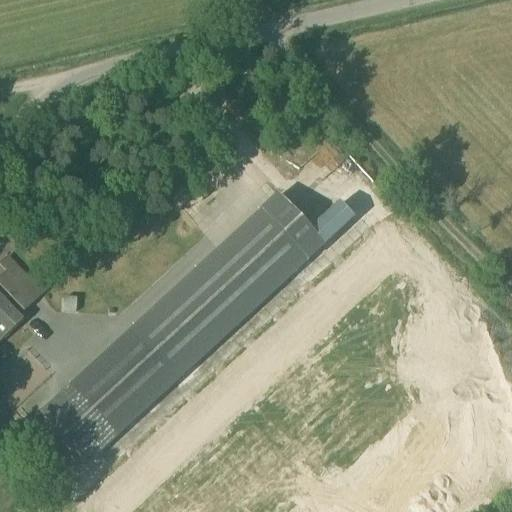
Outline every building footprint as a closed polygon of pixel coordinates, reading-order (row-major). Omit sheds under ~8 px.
[(94,464),(123,437),(359,221),(346,206),(316,233),(284,198),(48,414),(94,464)] [(0,344),(21,324),(5,306),(10,301),(13,305),(14,304),(23,314),(43,296),(7,258),(0,264),(0,268),(5,274),(0,278),(0,344)] [(75,300),(63,299),(62,313),(74,314),(75,300)] [(362,511),(487,401),(485,399),(511,375),(490,351),(478,362),(485,370),(325,511),(362,511)] [(511,403),(478,436),(490,448),(511,427),(511,403)] [(499,493),(511,481),(511,439),(478,470),(499,493)] [(445,467),(395,511),(423,511),(464,475),(454,464),(448,469),(445,467)] [(480,511),(484,509),(464,487),(436,511),(480,511)] [(96,493),(76,509),(78,511),(94,511),(105,504),(96,493)]
